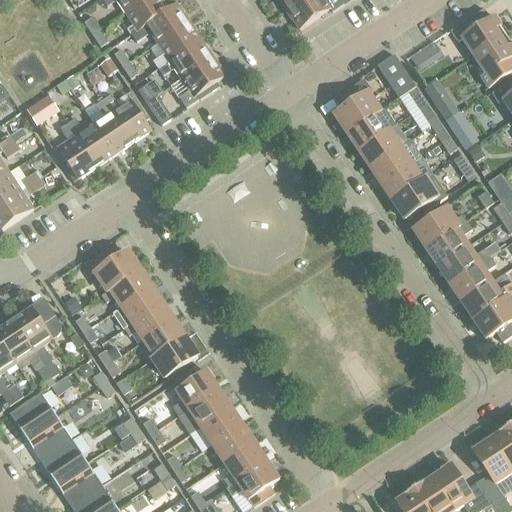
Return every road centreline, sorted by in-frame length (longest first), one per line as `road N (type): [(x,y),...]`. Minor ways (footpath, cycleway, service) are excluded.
road 1 (residential): [(491,398),(286,92)]
road 2 (residential): [(328,505),(123,202)]
road 3 (residential): [(123,202),(286,92)]
road 4 (residential): [(328,505),(491,398)]
road 5 (residential): [(286,92),(429,0)]
road 6 (residential): [(0,285),(123,202)]
